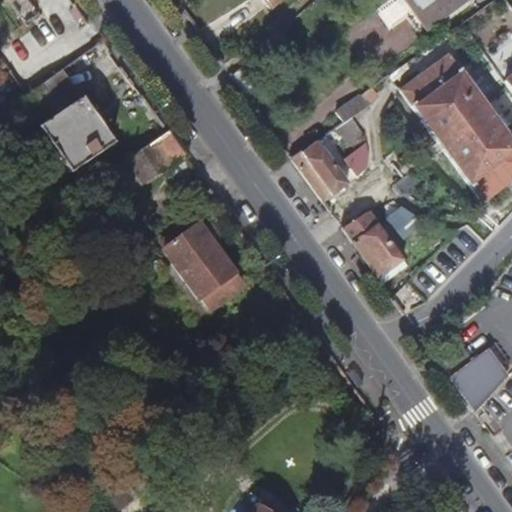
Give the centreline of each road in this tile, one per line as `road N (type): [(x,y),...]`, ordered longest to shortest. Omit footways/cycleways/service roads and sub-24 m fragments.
road 1 (tertiary): [(373,349),(121,0)]
road 2 (tertiary): [(491,511),(373,349)]
road 3 (residential): [(511,236),(436,312),(373,349)]
